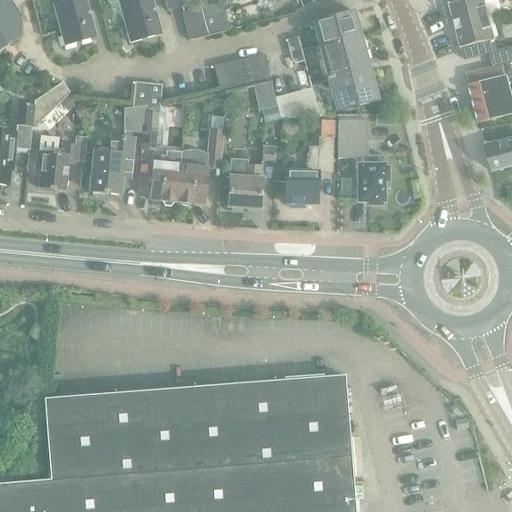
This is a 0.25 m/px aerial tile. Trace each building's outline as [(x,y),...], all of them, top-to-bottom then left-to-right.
[(8,0),(0,0),(0,50),(1,50),(0,48),(17,37),(17,40),(18,40),(17,17),(8,0)] [(84,0),(66,0),(67,2),(53,6),(64,46),(94,38),(84,0)] [(150,0),(128,0),(118,3),(129,43),(160,35),(150,0)] [(164,0),(167,11),(182,7),(180,0),(164,0)] [(319,0),(268,0),(270,3),(279,0),(297,0),(301,9),(303,9),(314,3),(314,2),(319,0)] [(488,55),(492,68),(492,69),(510,64),(511,63),(511,48),(496,52),(487,15),(501,12),(497,0),(466,0),(450,4),(464,61),(488,55)] [(221,2),(181,13),(188,41),(228,32),(221,2)] [(312,24),(319,49),(360,38),(353,13),(312,24)] [(295,65),(304,62),(297,38),(285,41),(291,62),(295,65)] [(319,49),(323,65),(364,54),(360,38),(319,49)] [(323,65),(327,81),(368,70),(364,54),(323,65)] [(262,55),(250,58),(256,85),(269,82),(262,55)] [(250,58),(238,61),(244,88),(256,85),(250,58)] [(238,61),(226,64),(233,91),(244,88),(238,61)] [(220,94),(233,91),(226,64),(213,67),(220,94)] [(511,78),(511,72),(510,64),(492,69),(492,68),(466,75),(479,124),(511,115),(511,103),(506,80),(511,78)] [(327,81),(332,97),(373,86),(368,70),(327,81)] [(12,167),(14,149),(28,150),(30,130),(70,92),(62,81),(33,102),(32,106),(18,105),(15,130),(0,128),(0,185),(6,186),(8,166),(12,167)] [(270,83),(252,88),(258,112),(261,111),(276,108),(270,83)] [(135,84),(132,108),(123,110),(130,133),(142,134),(143,132),(144,130),(146,113),(148,85),(135,84)] [(162,87),(148,85),(146,113),(158,114),(159,114),(162,87)] [(336,113),(377,102),(373,86),(332,97),(336,113)] [(311,89),(299,92),(306,118),(318,117),(311,89)] [(59,103),(68,112),(75,106),(71,93),(70,92),(59,103)] [(299,92),(287,95),(293,118),(306,118),(299,92)] [(277,108),(280,119),(293,118),(287,95),(275,99),(277,108)] [(77,106),(76,111),(80,115),(85,115),(88,112),(88,107),(85,103),(80,103),(77,106)] [(226,118),(228,122),(233,122),(237,119),(238,110),(234,107),(229,106),(227,110),(226,118)] [(276,108),(261,111),(264,124),(280,119),(277,108),(276,108)] [(146,113),(144,130),(156,131),(158,114),(146,113)] [(399,115),(387,115),(388,126),(399,126),(399,115)] [(222,131),(223,118),(211,117),(210,130),(222,131)] [(305,174),(285,173),(284,204),(317,204),(317,174),(333,175),(334,122),(319,122),(318,149),(307,148),(307,156),(305,156),(305,174)] [(367,122),(337,122),(337,160),(353,160),(353,179),(357,179),(357,197),(357,204),(367,204),(367,206),(380,206),(380,204),(383,204),(383,183),(386,183),(386,169),(383,169),(383,167),(383,156),(367,156),(367,122)] [(156,131),(144,130),(143,132),(142,134),(140,151),(154,153),(156,131)] [(209,139),(207,155),(204,153),(199,151),(195,150),(190,150),(186,151),(182,152),(181,166),(179,166),(175,204),(204,206),(208,169),(206,169),(206,165),(219,166),(221,140),(221,133),(215,132),(215,139),(209,139)] [(83,163),(85,139),(75,138),(74,147),(63,145),(62,155),(36,153),(34,172),(40,173),(38,190),(64,193),(67,162),(74,163),(74,162),(83,163)] [(92,156),(88,193),(93,193),(92,197),(103,198),(104,194),(119,196),(121,180),(130,181),(134,141),(110,138),(108,158),(92,156)] [(511,141),(486,147),(492,173),(511,168),(511,141)] [(259,168),(248,168),(248,160),(230,159),(227,209),(259,211),(261,186),(275,187),(276,164),(274,164),(275,148),(261,148),(260,164),(259,164),(259,168)] [(148,201),(175,204),(179,166),(181,166),(182,152),(166,151),(166,157),(153,156),(153,163),(152,163),(148,201)] [(0,511),(353,511),(343,377),(42,401),(48,482),(0,486),(0,511)] [(454,412),(460,418),(464,414),(458,408),(454,412)] [(468,429),(466,419),(454,422),(456,432),(468,429)]
